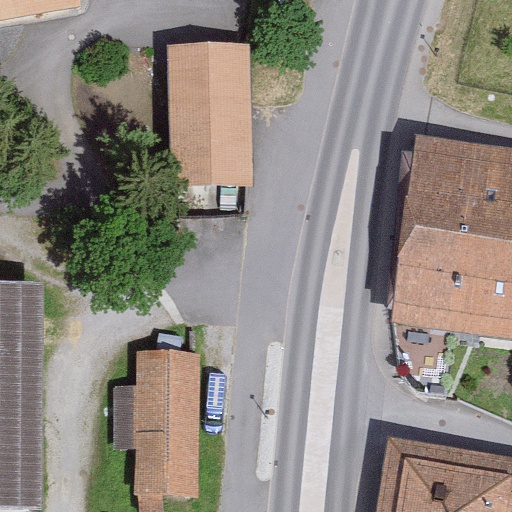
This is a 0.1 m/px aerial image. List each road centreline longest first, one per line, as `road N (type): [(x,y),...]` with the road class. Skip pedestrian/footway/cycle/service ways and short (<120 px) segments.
road 1 (secondary): [(389,0),(342,226),(321,391)]
road 2 (residential): [(321,391),(511,444)]
road 3 (secondary): [(321,391),(312,511)]
